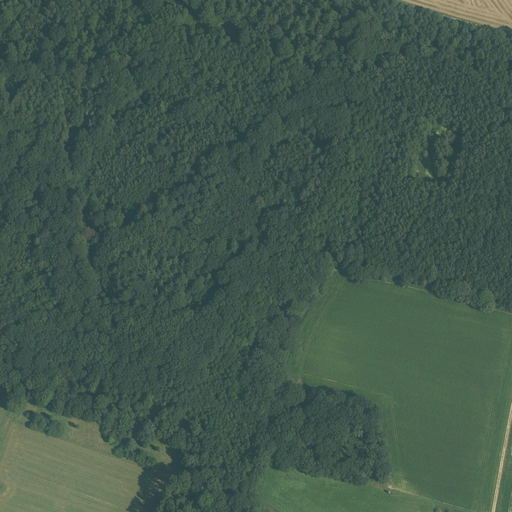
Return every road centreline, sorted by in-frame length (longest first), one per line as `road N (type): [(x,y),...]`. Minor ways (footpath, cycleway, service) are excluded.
road 1 (track): [(0,345),(61,368),(131,380),(163,364),(256,259),(313,266)]
road 2 (track): [(0,191),(117,211),(185,243),(256,259)]
road 3 (track): [(473,511),(369,482),(335,432),(280,419)]
road 4 (track): [(338,271),(303,321),(280,419)]
road 5 (track): [(511,38),(378,0)]
